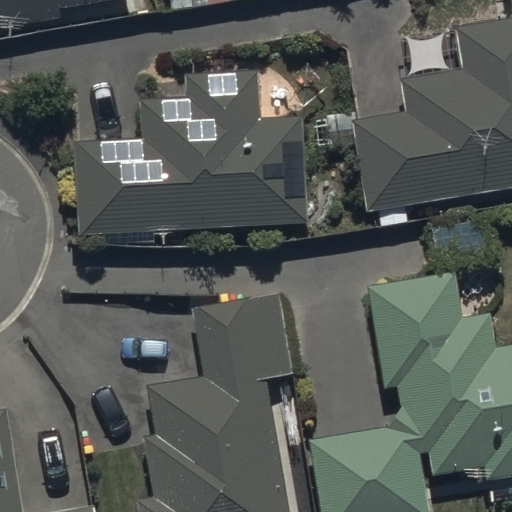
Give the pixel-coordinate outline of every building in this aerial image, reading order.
[(0,0),(0,19),(56,10),(55,4),(79,0),(0,0)] [(397,99),(344,108),(360,202),(511,177),(511,8),(448,19),(451,36),(428,39),(431,63),(392,70),(397,99)] [(139,130),(72,133),(76,227),(309,216),(304,113),(258,115),(256,65),(182,69),(183,90),(137,92),(139,130)] [(382,418),(302,430),(316,511),(428,511),(418,447),(426,445),(430,471),(480,462),(483,477),(511,471),(511,335),(493,339),(487,306),(460,311),(452,265),(364,281),(381,380),(392,378),(396,400),(382,418)] [(152,494),(136,496),(139,511),(292,511),(270,382),(294,377),(279,290),(191,306),(203,377),(147,386),(155,433),(142,436),(152,494)] [(0,511),(86,511),(85,502),(16,511),(2,402),(0,402),(0,511)]
